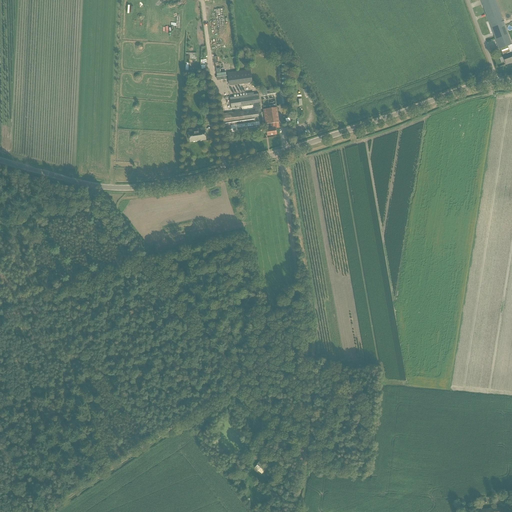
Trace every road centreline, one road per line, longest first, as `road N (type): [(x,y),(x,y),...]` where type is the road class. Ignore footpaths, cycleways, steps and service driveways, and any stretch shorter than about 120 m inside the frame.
road 1 (tertiary): [(0,159),(93,184),(163,183),(326,140),(497,80)]
road 2 (track): [(44,511),(308,340)]
road 3 (track): [(282,152),(308,340)]
road 4 (track): [(308,340),(302,458),(284,511)]
